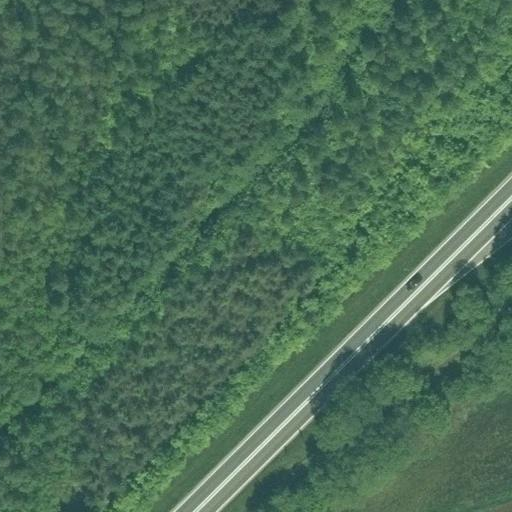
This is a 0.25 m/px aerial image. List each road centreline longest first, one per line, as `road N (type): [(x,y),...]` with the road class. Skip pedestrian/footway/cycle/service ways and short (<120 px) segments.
road 1 (track): [(392,0),(362,34),(330,97),(0,426)]
road 2 (trunk): [(195,511),(511,197)]
